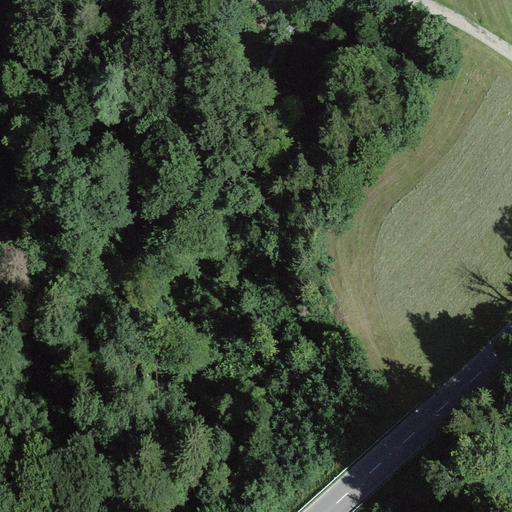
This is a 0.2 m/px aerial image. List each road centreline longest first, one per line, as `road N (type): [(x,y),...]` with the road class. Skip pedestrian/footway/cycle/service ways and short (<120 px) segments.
road 1 (track): [(4,0),(32,107),(69,162),(80,197),(57,212),(0,200)]
road 2 (tertiary): [(511,337),(402,444)]
